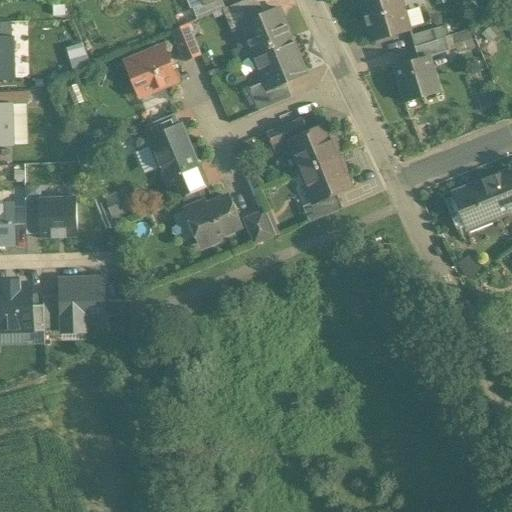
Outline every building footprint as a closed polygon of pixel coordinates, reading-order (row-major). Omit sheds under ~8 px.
[(204,4),(202,0),(188,0),(192,9),(204,4)] [(204,4),(192,9),(197,21),(223,10),(226,9),(222,0),(216,0),(204,5),(204,4)] [(246,0),(226,9),(223,10),(231,30),(242,25),(242,24),(264,14),(257,0),(246,0)] [(402,0),(369,0),(359,3),(371,43),(411,31),(406,12),(402,0)] [(264,14),(242,24),(242,25),(254,53),(291,38),(279,8),(264,14)] [(420,8),(406,12),(411,31),(425,26),(420,8)] [(192,9),(175,16),(180,28),(188,25),(197,21),(192,9)] [(180,28),(173,31),(185,60),(200,54),(188,25),(180,28)] [(447,26),(412,36),(415,47),(445,38),(444,38),(450,36),(447,26)] [(469,37),(458,41),(461,51),(472,48),(469,37)] [(254,53),(251,55),(263,83),(266,90),(285,81),(306,73),(291,38),(254,53)] [(445,38),(415,47),(419,60),(430,57),(448,51),(445,38)] [(12,39),(0,39),(0,79),(14,79),(12,39)] [(67,48),(73,68),(89,63),(83,43),(67,48)] [(163,48),(126,63),(140,96),(177,81),(163,48)] [(419,60),(395,67),(398,77),(405,102),(440,92),(430,57),(419,60)] [(285,81),(266,90),(263,83),(250,89),(259,112),(292,98),(285,81)] [(10,105),(0,105),(0,145),(12,145),(10,105)] [(141,117),(145,127),(165,119),(161,108),(141,117)] [(174,115),(165,119),(145,127),(150,139),(179,127),(174,115)] [(301,119),(268,133),(277,154),(291,148),(288,141),(307,133),(301,119)] [(307,133),(288,141),(291,148),(302,172),(338,157),(325,125),(307,133)] [(179,127),(150,139),(152,143),(150,148),(158,169),(163,171),(169,184),(176,187),(178,186),(204,175),(200,164),(196,166),(187,142),(185,142),(179,127)] [(338,157),(302,172),(314,202),(315,204),(337,194),(352,188),(338,157)] [(511,175),(510,169),(452,192),(455,201),(466,228),(467,232),(511,214),(511,175)] [(204,175),(178,186),(183,198),(209,187),(204,175)] [(337,194),(315,204),(314,202),(303,207),(310,223),(338,211),(343,209),(337,194)] [(121,195),(106,201),(112,216),(127,210),(121,195)] [(228,196),(208,205),(206,201),(186,210),(201,245),(208,242),(214,244),(219,242),(222,236),(241,228),(228,196)] [(77,197),(39,199),(41,239),(78,238),(77,197)] [(466,228),(455,201),(444,205),(455,232),(466,228)] [(14,206),(0,206),(0,244),(15,244),(14,206)] [(265,210),(258,212),(243,219),(254,246),(276,237),(265,210)] [(80,236),(80,250),(108,250),(108,237),(80,236)] [(474,255),(463,261),(468,272),(479,266),(474,255)] [(103,279),(61,280),(63,332),(85,331),(85,324),(104,324),(103,279)] [(3,285),(0,285),(0,333),(33,332),(31,284),(19,284),(19,282),(3,282),(3,285)]
